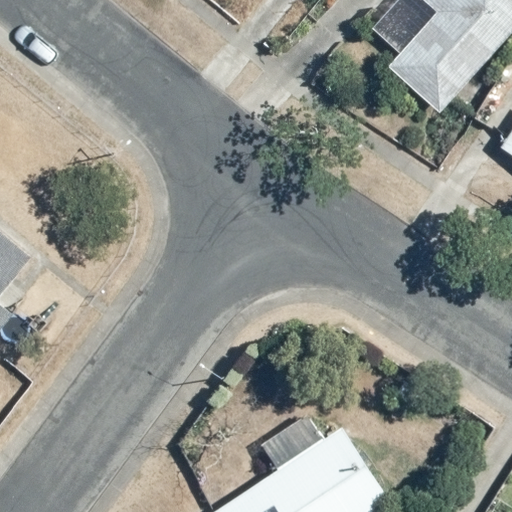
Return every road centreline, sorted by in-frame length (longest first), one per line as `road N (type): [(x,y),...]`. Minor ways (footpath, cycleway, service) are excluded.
road 1 (residential): [(255,181),(24,511)]
road 2 (residential): [(511,349),(255,181)]
road 3 (residential): [(255,181),(37,0)]
